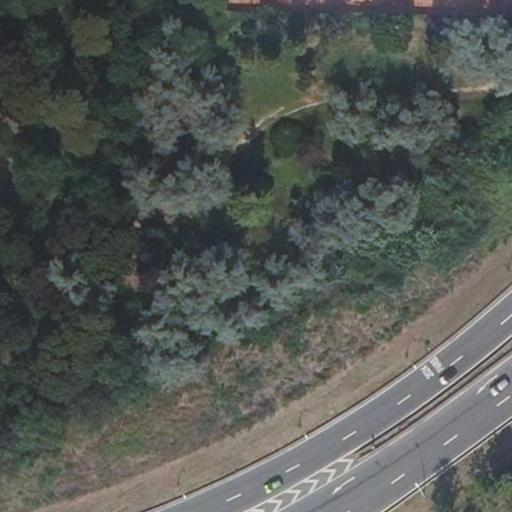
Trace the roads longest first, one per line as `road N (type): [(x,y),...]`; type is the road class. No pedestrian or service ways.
road 1 (motorway): [(511,308),(333,442),(204,511)]
road 2 (motorway): [(511,385),(330,511)]
